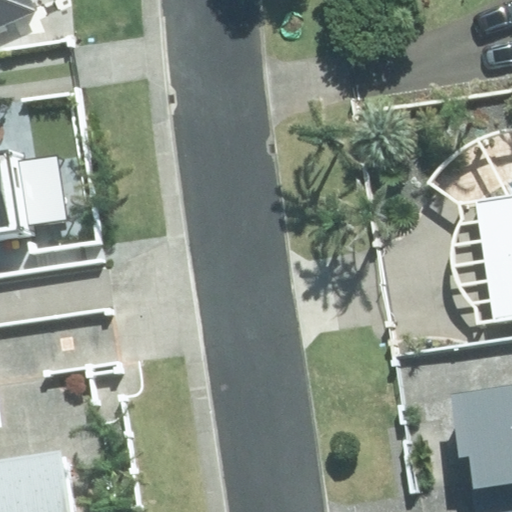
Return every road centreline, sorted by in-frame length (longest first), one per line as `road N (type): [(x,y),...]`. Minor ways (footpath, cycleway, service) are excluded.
road 1 (residential): [(286,511),(210,0)]
road 2 (unknown): [(245,249),(0,285)]
